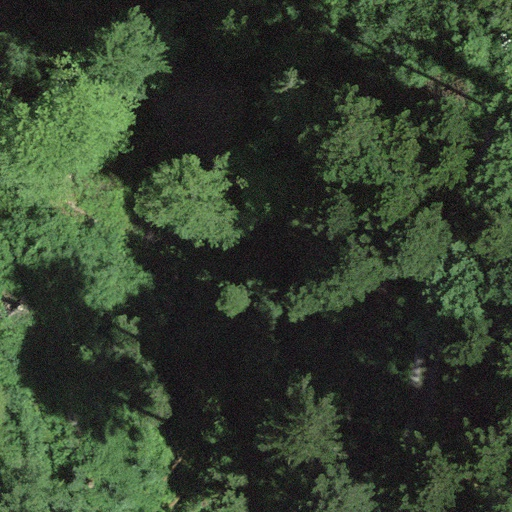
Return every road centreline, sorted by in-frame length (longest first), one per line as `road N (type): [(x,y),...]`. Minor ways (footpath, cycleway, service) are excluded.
road 1 (track): [(511,96),(501,106),(427,357),(413,511)]
road 2 (track): [(0,231),(67,511)]
